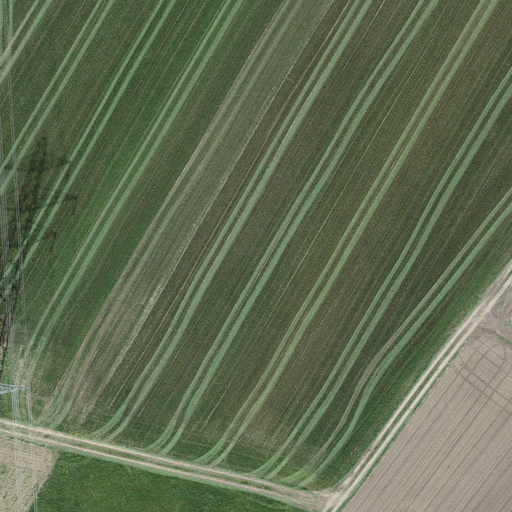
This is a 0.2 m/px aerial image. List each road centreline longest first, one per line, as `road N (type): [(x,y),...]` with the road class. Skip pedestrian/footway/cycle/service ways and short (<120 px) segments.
road 1 (track): [(336,499),(0,422)]
road 2 (track): [(511,270),(327,511)]
